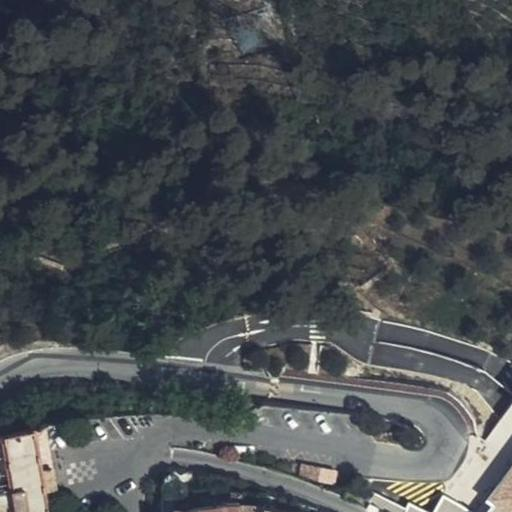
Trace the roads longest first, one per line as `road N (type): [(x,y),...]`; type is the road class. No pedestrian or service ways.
road 1 (residential): [(141,459),(160,431),(186,426),(417,471),(448,451),(450,424),(421,404),(212,377)]
road 2 (residential): [(141,459),(175,458),(293,482),(354,511)]
road 3 (unclassified): [(212,377),(62,360),(0,371)]
